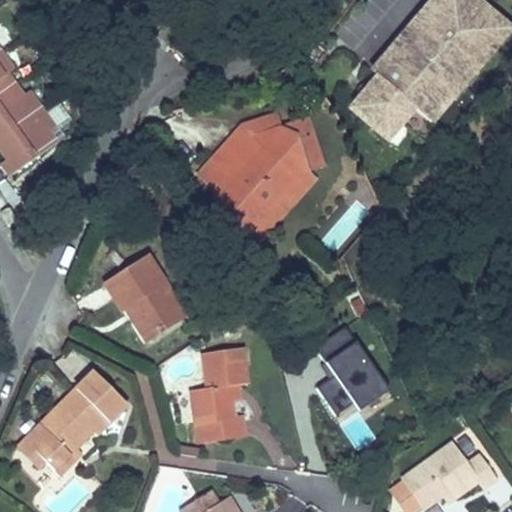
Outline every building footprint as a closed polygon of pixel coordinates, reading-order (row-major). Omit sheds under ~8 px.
[(374,75),(347,105),(383,136),(410,106),(426,121),(453,91),(448,86),(455,78),(460,83),(507,29),(473,0),(429,0),(378,59),(381,63),(372,73),(374,75)] [(0,151),(7,160),(1,165),(11,178),(59,139),(51,129),(57,124),(31,91),(27,94),(8,72),(15,66),(0,47),(0,151)] [(378,59),(368,70),(372,73),(381,63),(378,59)] [(448,86),(453,91),(460,83),(455,78),(448,86)] [(311,189),(307,176),(322,171),(307,122),(278,131),(274,117),(238,129),(194,177),(204,186),(219,234),(249,260),(311,189)] [(16,221),(8,208),(0,212),(0,213),(7,226),(16,221)] [(99,285),(119,314),(129,306),(150,337),(183,314),(141,255),(99,285)] [(367,312),(360,297),(349,302),(357,317),(367,312)] [(129,306),(119,314),(140,344),(150,337),(129,306)] [(387,391),(344,327),(314,348),(333,376),(316,388),(335,416),(352,405),(357,411),(387,391)] [(204,388),(189,390),(195,442),(240,437),(238,417),(230,418),(229,402),(236,401),(235,386),(241,385),(237,350),(201,355),(204,388)] [(124,404),(90,374),(78,388),(112,418),(124,404)] [(78,388),(27,442),(47,458),(59,469),(97,428),(99,431),(112,418),(78,388)] [(464,437),(455,443),(465,457),(474,450),(464,437)] [(466,463),(450,441),(399,478),(401,481),(387,490),(402,511),(417,511),(421,509),(423,511),(442,498),(447,506),(477,484),(483,491),(497,481),(477,454),(466,463)] [(27,442),(22,448),(42,464),(47,458),(27,442)] [(238,511),(231,498),(223,503),(217,506),(209,493),(178,510),(179,511),(238,511)]
